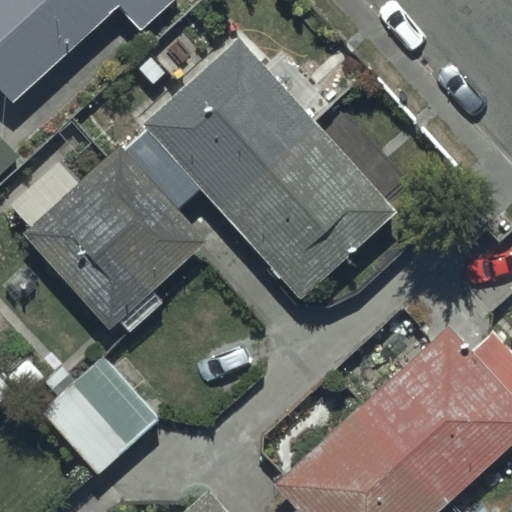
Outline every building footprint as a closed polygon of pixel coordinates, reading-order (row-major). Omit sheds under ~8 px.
[(0,0),(0,92),(11,104),(117,7),(140,33),(176,0),(0,0)] [(75,183),(56,162),(6,207),(27,230),(20,236),(105,332),(118,320),(129,333),(162,303),(152,292),(207,243),(179,212),(202,191),(300,301),(395,216),(236,38),(143,121),(150,129),(123,153),(117,146),(75,183)] [(0,174),(17,160),(0,140),(0,174)] [(436,511),(511,441),(511,356),(490,333),(468,353),(445,328),(274,487),(296,510),(293,511),(224,511),(206,492),(184,511),(436,511)] [(8,375),(96,473),(158,417),(104,357),(76,382),(42,344),(8,375)]
